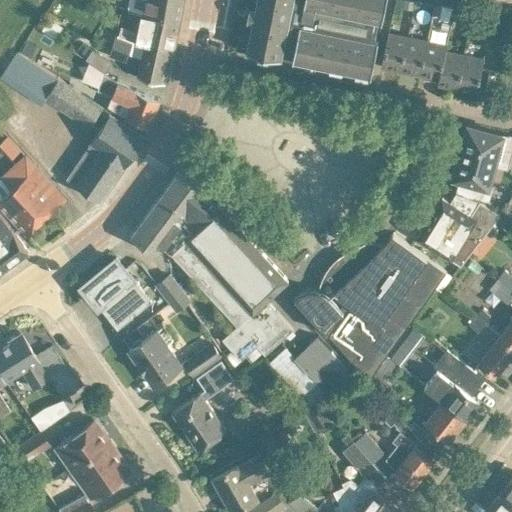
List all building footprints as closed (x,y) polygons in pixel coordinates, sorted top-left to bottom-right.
[(145,12),(181,19),(183,0),(131,0),(130,10),(142,12),(145,12)] [(256,0),(246,48),(282,56),(284,48),(294,51),(293,58),(371,74),(379,38),(371,37),(375,18),(383,20),(386,0),(256,0)] [(120,28),(118,32),(145,42),(155,44),(156,43),(174,47),(181,19),(145,12),(142,12),(138,30),(127,26),(125,29),(120,28)] [(0,59),(14,47),(28,26),(23,19),(13,28),(0,13),(0,59)] [(448,29),(449,22),(442,21),(441,27),(448,29)] [(145,42),(118,32),(116,32),(108,54),(125,60),(128,51),(142,55),(138,74),(167,80),(174,47),(156,43),(155,44),(145,42)] [(381,65),(401,69),(408,36),(388,32),(381,65)] [(427,40),(408,36),(401,69),(420,73),(427,40)] [(27,39),(20,50),(29,56),(35,45),(27,39)] [(439,77),(445,49),(446,49),(447,44),(427,40),(420,73),(439,77)] [(111,60),(92,47),(86,57),(105,70),(111,60)] [(439,77),(438,83),(458,87),(465,53),(446,49),(445,49),(439,77)] [(6,69),(2,74),(42,100),(45,95),(74,115),(72,118),(87,129),(92,121),(100,110),(107,116),(99,127),(90,140),(92,141),(67,176),(84,188),(101,200),(132,155),(145,136),(129,124),(106,108),(18,51),(6,69)] [(478,91),(485,57),(465,53),(458,87),(478,91)] [(122,100),(118,112),(150,125),(160,97),(102,75),(96,89),(122,100)] [(468,122),(454,175),(460,176),(456,190),(489,199),(494,183),(489,182),(494,163),(503,132),(468,122)] [(25,158),(8,173),(0,180),(0,203),(27,234),(56,207),(55,206),(54,207),(37,189),(46,181),(25,158)] [(267,299),(288,279),(222,207),(204,191),(204,190),(178,171),(132,233),(158,253),(163,246),(171,253),(172,252),(237,324),(222,337),(241,358),(257,343),(265,352),(293,327),(267,299)] [(434,246),(460,261),(501,211),(479,197),(462,193),(456,203),(442,195),(417,236),(434,246)] [(0,268),(29,248),(0,208),(0,268)] [(299,291),(295,295),(308,310),(353,359),(372,373),(376,368),(435,285),(446,270),(411,244),(409,243),(393,231),(383,242),(380,244),(377,242),(373,241),(369,241),(365,242),(345,253),(341,256),(339,259),(336,263),(335,267),(335,271),(338,279),(337,279),(340,283),(337,285),(329,293),(325,290),(320,288),(318,288),(315,287),(310,288),(305,289),(299,291)] [(137,312),(152,300),(116,256),(82,284),(118,328),(133,315),(130,313),(135,309),(137,312)] [(511,278),(502,270),(497,277),(511,289),(511,278)] [(170,299),(177,308),(190,298),(170,273),(157,283),(158,284),(170,299)] [(511,295),(511,289),(497,277),(490,285),(507,300),(511,295)] [(146,293),(152,300),(159,309),(170,299),(158,284),(146,293)] [(482,308),(470,324),(477,330),(478,329),(490,314),(482,308)] [(511,317),(499,334),(511,343),(511,317)] [(413,321),(390,350),(402,360),(425,331),(413,321)] [(157,381),(182,364),(167,343),(173,339),(163,325),(143,339),(139,338),(133,342),(133,346),(129,348),(147,374),(150,372),(157,381)] [(34,354),(19,330),(0,341),(0,373),(3,378),(21,367),(32,385),(65,364),(51,343),(34,354)] [(478,361),(495,374),(511,352),(511,343),(499,334),(478,361)] [(194,373),(222,353),(213,341),(185,361),(194,373)] [(324,341),(300,363),(324,389),(328,393),(352,371),(324,341)] [(276,352),(268,360),(308,403),(316,396),(324,389),(300,363),(284,345),(276,352)] [(424,382),(443,397),(467,416),(479,400),(471,394),(484,376),(447,347),(433,364),(437,367),(424,382)] [(172,410),(198,448),(226,428),(205,397),(234,377),(221,359),(196,375),(205,388),(172,410)] [(372,373),(368,378),(382,394),(391,383),(384,376),(376,368),(372,373)] [(0,413),(9,408),(0,393),(0,380),(3,378),(0,373),(0,413)] [(425,420),(449,439),(467,416),(443,397),(425,420)] [(331,424),(332,420),(319,399),(304,409),(318,428),(324,429),(331,424)] [(394,421),(398,425),(404,420),(390,404),(386,399),(377,408),(390,424),(394,421)] [(40,428),(53,418),(43,405),(30,415),(40,428)] [(94,418),(54,446),(68,465),(107,437),(94,418)] [(407,424),(408,425),(420,439),(428,432),(413,419),(407,424)] [(47,442),(38,429),(12,447),(22,460),(47,442)] [(366,430),(354,439),(372,460),(384,452),(366,430)] [(397,443),(385,458),(395,466),(394,468),(414,484),(432,461),(412,445),(415,441),(402,430),(394,440),(397,443)] [(89,495),(128,467),(107,437),(68,465),(89,495)] [(343,448),(362,470),(372,460),(354,439),(343,448)] [(250,457),(231,468),(214,477),(232,511),(258,498),(250,484),(271,472),(261,452),(251,458),(250,457)] [(350,477),(342,481),(343,484),(356,508),(361,511),(391,511),(397,505),(393,503),(394,502),(378,489),(376,487),(378,484),(367,475),(356,489),(350,477)] [(511,475),(501,489),(511,497),(511,475)] [(361,511),(356,508),(343,484),(333,489),(344,511),(361,511)] [(277,491),(253,507),(256,511),(271,511),(284,503),(289,500),(281,489),(277,492),(277,491)] [(511,511),(511,497),(501,489),(487,507),(492,511),(511,511)] [(94,511),(82,492),(57,506),(61,511),(94,511)] [(289,500),(284,503),(294,511),(312,511),(318,506),(301,492),(289,500)] [(271,511),(294,511),(284,503),(271,511)]
